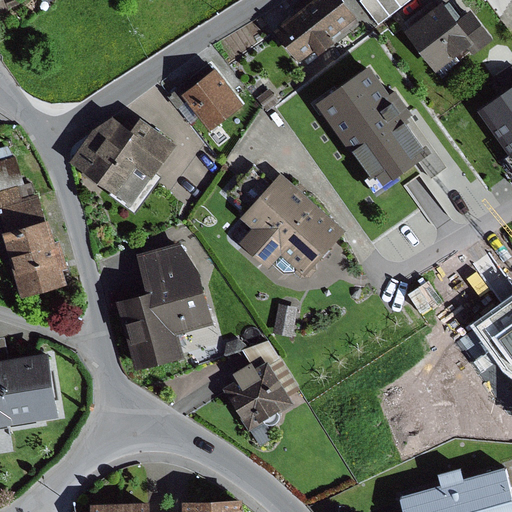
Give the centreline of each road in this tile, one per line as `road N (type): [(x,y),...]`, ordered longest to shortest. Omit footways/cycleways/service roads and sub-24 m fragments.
road 1 (residential): [(265,0),(49,139)]
road 2 (residential): [(100,336),(49,139)]
road 3 (residential): [(116,412),(259,484),(289,511)]
road 4 (residential): [(511,213),(389,281)]
